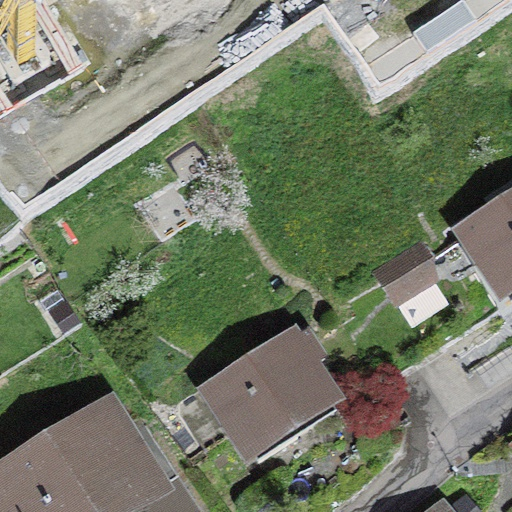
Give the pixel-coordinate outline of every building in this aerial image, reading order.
[(41,0),(53,19),(84,0),(41,0)] [(463,0),(375,61),(393,87),(496,17),(484,0),(463,0)] [(511,207),(469,235),(506,293),(511,289),(511,207)] [(375,270),(396,303),(416,291),(431,281),(427,263),(415,244),(375,270)] [(396,303),(382,312),(415,364),(449,343),(416,291),(396,303)] [(415,364),(382,312),(350,332),(383,385),(415,364)] [(215,395),(258,465),(297,439),(290,428),(327,406),(306,372),(323,361),(308,337),(215,395)] [(104,422),(1,485),(17,511),(116,511),(128,505),(132,511),(198,511),(146,426),(117,444),(104,422)] [(479,511),(467,496),(447,511),(479,511)]
